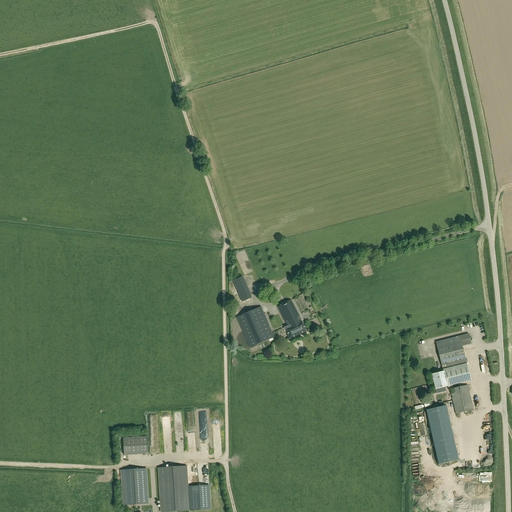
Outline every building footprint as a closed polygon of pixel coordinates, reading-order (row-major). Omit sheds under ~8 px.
[(243,276),(233,281),(242,302),(252,298),(243,276)] [(306,331),(291,300),(278,307),(287,326),(284,327),(289,339),(306,331)] [(272,333),(269,326),(261,307),(237,317),(250,348),(276,336),(274,332),(272,333)] [(305,318),(313,315),(310,308),(302,311),(305,318)] [(471,380),(462,346),(470,343),(467,334),(435,342),(443,372),(431,375),(435,389),(471,380)] [(450,389),(456,414),(473,410),(467,385),(450,389)] [(438,464),(458,460),(446,406),(426,410),(438,464)] [(124,455),(148,454),(147,436),(123,438),(124,455)] [(158,468),(160,511),(172,511),(190,511),(188,486),(187,466),(158,468)] [(149,504),(147,468),(123,470),(125,505),(149,504)] [(209,485),(188,486),(190,511),(211,510),(209,485)]
